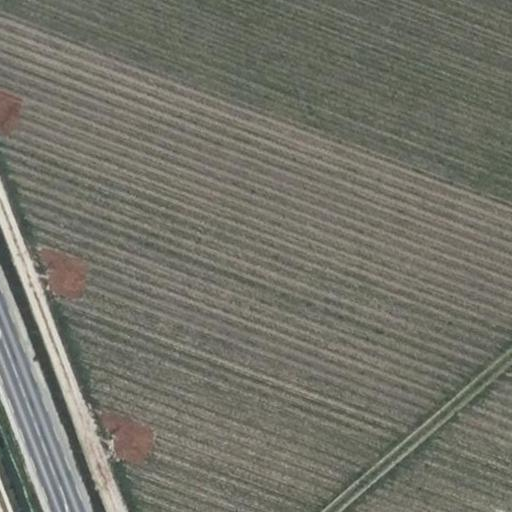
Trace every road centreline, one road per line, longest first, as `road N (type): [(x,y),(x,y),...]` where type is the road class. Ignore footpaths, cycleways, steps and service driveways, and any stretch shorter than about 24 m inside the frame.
road 1 (track): [(121,511),(0,191)]
road 2 (secondary): [(0,331),(69,511)]
